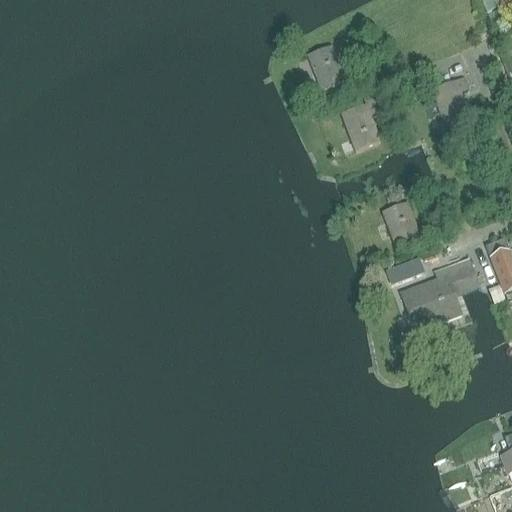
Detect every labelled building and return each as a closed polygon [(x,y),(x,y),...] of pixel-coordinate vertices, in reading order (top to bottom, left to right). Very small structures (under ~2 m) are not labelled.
[(321,94),(353,82),(349,72),(341,75),(332,50),(308,59),(321,94)] [(464,82),(431,94),(445,131),(470,121),(460,96),(468,93),(464,82)] [(366,109),(341,118),(355,155),(380,145),(371,120),(379,117),(372,98),(364,101),(366,109)] [(396,253),(429,240),(425,229),(417,232),(407,207),(382,216),(396,253)] [(454,299),(461,297),(479,290),(469,263),(434,276),(437,283),(400,297),(412,328),(443,316),(446,324),(462,318),(454,299)] [(511,454),(500,459),(504,468),(511,464),(511,454)]
